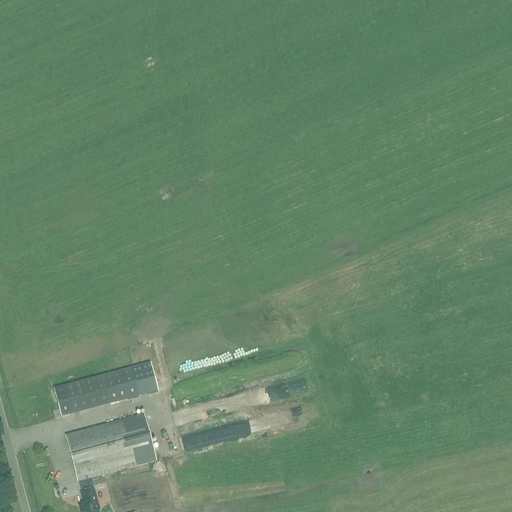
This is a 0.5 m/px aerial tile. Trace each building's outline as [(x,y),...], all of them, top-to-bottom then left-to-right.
[(101,377),(109,405),(157,392),(150,364),(101,377)] [(109,405),(101,377),(64,387),(72,415),(109,405)] [(60,418),(72,415),(64,387),(52,390),(60,418)] [(154,462),(142,416),(65,437),(77,482),(154,462)] [(83,506),(78,507),(79,511),(96,511),(94,504),(96,503),(92,491),(81,494),(80,494),(83,506)]
